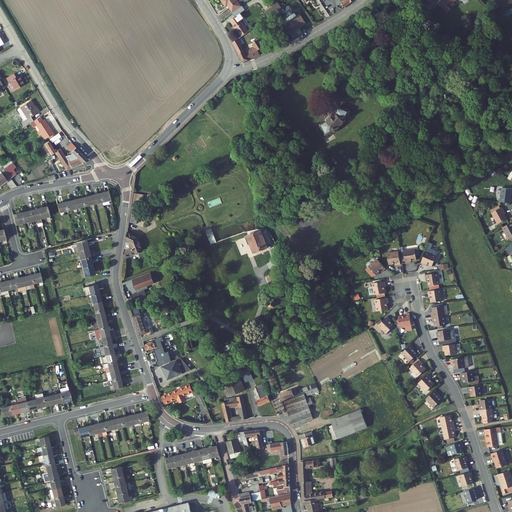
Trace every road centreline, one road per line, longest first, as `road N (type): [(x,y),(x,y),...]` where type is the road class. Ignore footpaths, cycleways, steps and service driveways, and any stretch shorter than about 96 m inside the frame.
road 1 (residential): [(409,286),(497,511)]
road 2 (residential): [(152,393),(162,413),(185,427),(286,429),(298,511)]
road 3 (residential): [(128,180),(115,277),(152,393)]
road 4 (tertiary): [(226,68),(282,50),(364,0)]
road 5 (residential): [(108,169),(65,124),(19,46)]
road 6 (residential): [(226,68),(134,165)]
